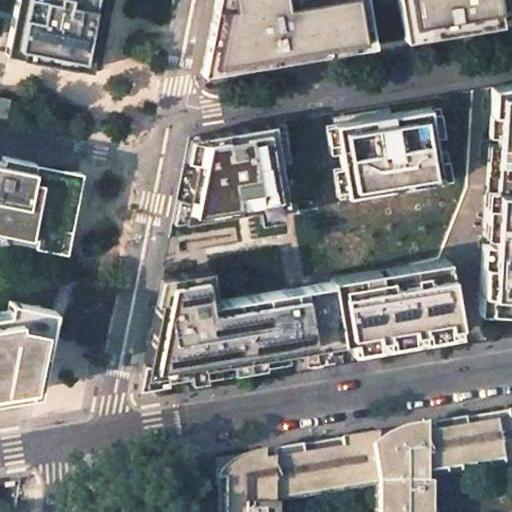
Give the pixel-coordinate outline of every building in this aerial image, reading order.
[(14,0),(4,52),(20,55),(20,56),(45,61),(72,67),(72,66),(88,69),(100,13),(102,0),(14,0)] [(215,0),(201,73),(373,44),(365,0),(215,0)] [(511,0),(397,0),(404,39),(500,23),(497,8),(498,8),(511,5),(511,0)] [(511,81),(491,85),(490,111),(498,111),(488,261),(481,261),(479,298),(486,299),(511,300),(511,81)] [(428,106),(333,122),(345,195),(441,179),(428,106)] [(498,111),(490,111),(481,261),(488,261),(498,111)] [(272,122),(198,134),(181,220),(286,203),(272,122)] [(0,237),(57,249),(71,176),(0,161),(0,237)] [(408,263),(329,276),(329,280),(339,339),(347,338),(455,320),(447,272),(445,257),(408,263)] [(207,265),(170,271),(172,286),(158,288),(141,372),(339,339),(329,280),(213,299),(207,265)] [(170,271),(161,272),(158,288),(172,286),(170,271)] [(0,386),(29,382),(44,308),(38,307),(39,303),(0,309),(0,386)] [(295,446),(213,459),(220,494),(220,511),(272,511),(273,499),(376,482),(376,511),(429,511),(429,484),(425,484),(424,474),(511,459),(511,511),(511,409),(459,419),(337,439),(295,446)]
